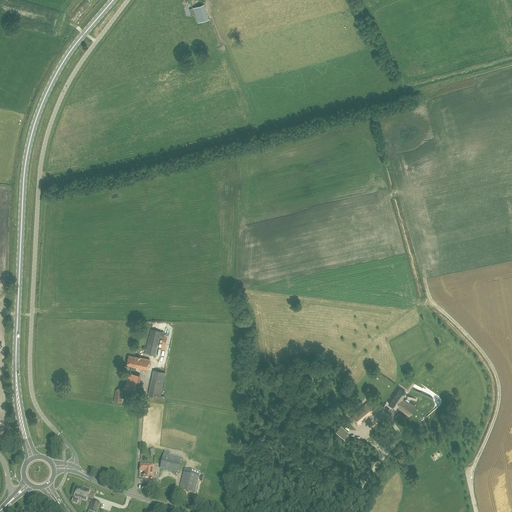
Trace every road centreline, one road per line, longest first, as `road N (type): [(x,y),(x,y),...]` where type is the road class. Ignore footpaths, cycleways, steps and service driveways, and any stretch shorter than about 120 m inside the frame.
road 1 (secondary): [(18,314),(29,144),(54,76),(84,32)]
road 2 (unclassified): [(31,314),(43,147),(64,90),(95,41)]
road 3 (unclassified): [(72,468),(74,453),(32,394),(31,314)]
road 4 (secondary): [(33,458),(17,392),(18,314)]
road 5 (unknown): [(132,494),(143,387),(158,363)]
road 6 (tertiary): [(186,511),(72,468)]
